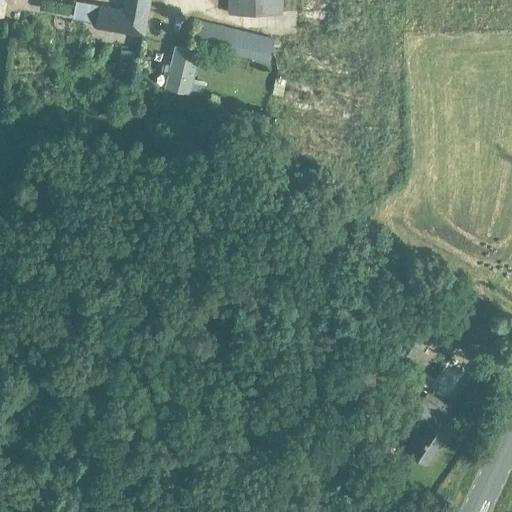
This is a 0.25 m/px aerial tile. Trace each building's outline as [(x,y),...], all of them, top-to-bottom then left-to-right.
[(126,0),(125,9),(102,5),(98,28),(144,36),(148,16),(151,0),(126,0)] [(283,0),(229,0),(230,14),(283,14),(283,0)] [(269,64),(273,48),(275,39),(197,19),(191,45),(269,64)] [(289,48),(315,54),(317,42),(292,37),(289,48)] [(167,65),(165,73),(171,74),(168,87),(202,95),(205,82),(193,79),(199,53),(177,48),(170,47),(168,58),(175,60),(173,67),(167,65)] [(456,336),(477,309),(462,297),(441,323),(456,336)] [(451,402),(471,364),(455,355),(435,393),(451,402)] [(445,402),(428,391),(413,413),(415,414),(404,429),(415,437),(407,448),(429,463),(448,436),(438,429),(453,408),(451,407),(445,402)]
